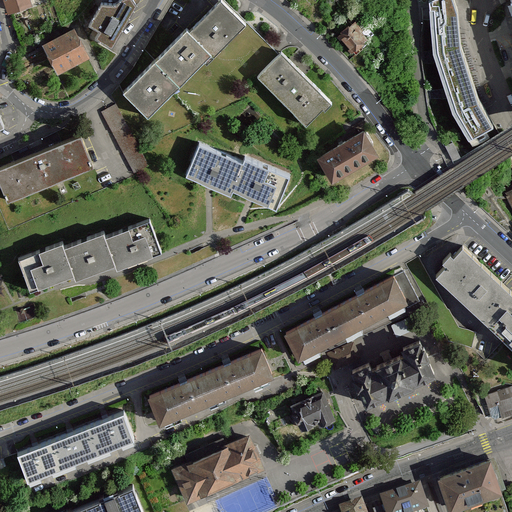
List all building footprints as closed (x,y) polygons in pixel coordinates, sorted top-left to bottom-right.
[(5,0),(10,11),(19,8),(20,10),(31,7),(28,0),(5,0)] [(120,0),(115,4),(102,3),(89,25),(97,30),(99,31),(95,39),(113,49),(140,0),(120,0)] [(152,64),(123,92),(148,117),(149,117),(146,114),(153,107),(155,110),(173,92),(170,89),(177,83),(180,86),(180,85),(178,82),(184,76),(187,78),(204,61),(207,64),(207,63),(205,60),(211,54),(214,57),(214,56),(212,53),(218,47),(221,49),(239,31),(236,29),(243,22),(245,25),(246,24),(222,0),(221,0),(223,2),(220,5),(218,3),(193,28),(195,30),(192,33),(187,28),(186,29),(188,31),(185,34),(183,32),(159,57),(161,59),(158,62),(156,60),(155,61),(157,62),(154,66),(152,64)] [(440,22),(441,31),(454,103),(473,133),(480,139),(492,131),(495,136),(499,133),(473,95),(461,30),(459,0),(431,0),(435,19),(440,22)] [(352,25),(340,36),(356,55),(363,49),(361,46),(366,41),(360,34),(363,31),(359,27),(358,29),(356,30),(352,25)] [(68,33),(45,46),(59,71),(69,66),(70,69),(79,64),(78,61),(88,56),(74,30),(68,33)] [(301,72),(282,52),(258,76),(258,77),(261,74),(268,81),(265,83),(299,118),(302,115),(309,122),(306,125),(307,125),(324,108),(322,106),(328,100),(331,103),(332,103),(301,72)] [(116,105),(102,112),(135,173),(149,166),(116,105)] [(338,147),(321,158),(334,179),(376,153),(371,144),(374,143),(367,131),(364,133),(364,132),(346,142),(342,144),(338,147)] [(45,186),(60,179),(58,176),(81,166),(83,170),(94,165),(82,137),(81,134),(62,142),(61,143),(62,146),(39,155),(17,165),(15,162),(0,167),(0,182),(8,201),(19,196),(17,193),(40,183),(42,187),(45,186)] [(454,143),(446,147),(453,161),(461,157),(454,143)] [(244,162),(200,144),(189,170),(200,175),(198,180),(211,185),(224,190),(226,186),(233,189),(235,184),(241,187),(239,191),(253,197),(266,202),(268,198),(279,202),(290,175),(245,157),(244,162)] [(502,194),(511,187),(511,163),(491,178),(502,194)] [(511,211),(511,187),(502,194),(511,211)] [(63,242),(19,258),(21,265),(25,276),(29,285),(40,281),(42,286),(55,281),(68,276),(66,271),(73,269),(74,273),(81,271),(83,275),(96,270),(109,265),(108,261),(114,258),(116,263),(122,260),(124,265),(138,260),(151,255),(149,250),(160,246),(157,237),(150,219),(106,236),(105,231),(65,246),(63,242)] [(511,291),(463,247),(454,257),(450,253),(443,261),(446,264),(439,272),(511,340),(511,291)] [(407,302),(420,297),(407,268),(394,274),(407,302)] [(393,278),(285,334),(299,362),(407,306),(393,278)] [(400,333),(408,330),(404,320),(396,324),(400,333)] [(354,336),(331,354),(339,364),(361,346),(354,336)] [(351,373),(365,405),(435,374),(421,343),(351,373)] [(151,396),(161,421),(272,375),(262,349),(151,396)] [(511,411),(511,386),(485,396),(492,415),(496,417),(511,411)] [(323,387),(288,402),(300,430),(335,415),(323,387)] [(19,453),(30,480),(134,439),(123,412),(19,453)] [(171,460),(185,496),(265,465),(251,429),(171,460)] [(499,492),(487,457),(439,473),(451,507),(499,492)] [(54,511),(137,511),(128,485),(54,511)] [(382,511),(421,511),(427,511),(419,485),(378,497),(382,511)] [(338,508),(339,511),(365,511),(362,500),(338,508)]
